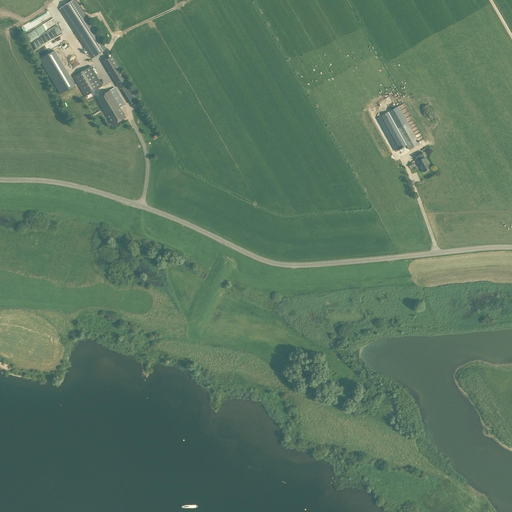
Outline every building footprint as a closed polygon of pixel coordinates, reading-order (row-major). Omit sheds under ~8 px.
[(91,59),(107,49),(75,0),(73,0),(59,9),(91,59)] [(49,12),(21,26),(28,40),(56,26),(49,12)] [(55,51),(39,60),(60,94),(75,85),(55,51)] [(74,76),(86,96),(103,86),(91,66),(74,76)] [(115,87),(96,98),(113,125),(126,117),(121,108),(125,105),(115,87)] [(409,150),(420,144),(408,123),(397,129),(409,150)] [(424,158),(423,156),(424,156),(422,152),(415,156),(417,160),(417,159),(418,161),(418,162),(424,172),(431,168),(425,158),(424,158)]
